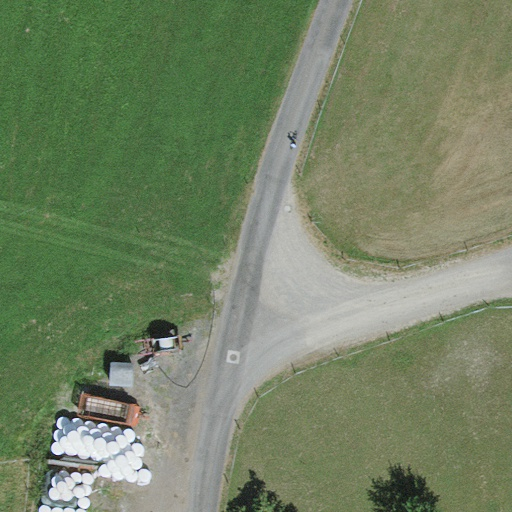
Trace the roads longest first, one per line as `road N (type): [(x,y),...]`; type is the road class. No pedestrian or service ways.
road 1 (residential): [(335,0),(231,334),(204,511)]
road 2 (track): [(231,334),(314,329),(511,253)]
